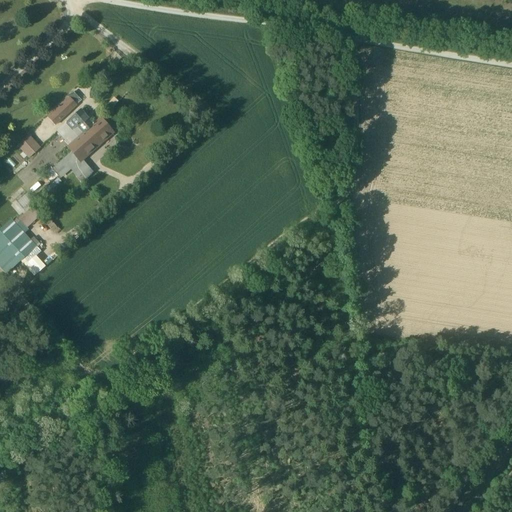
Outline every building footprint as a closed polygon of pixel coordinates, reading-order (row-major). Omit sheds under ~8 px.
[(70,94),(44,119),(52,127),(73,107),(71,105),(76,100),(70,94)] [(90,125),(77,112),(63,125),(70,132),(75,127),(81,134),(91,126),(90,125)] [(81,134),(66,148),(70,152),(78,161),(79,161),(108,134),(96,121),(81,134)] [(36,151),(25,139),(16,147),(27,159),(36,151)] [(27,159),(16,147),(13,150),(24,162),(27,159)] [(78,161),(70,152),(61,160),(68,168),(83,183),(92,175),(79,161),(78,161)] [(61,160),(51,169),(58,176),(68,168),(61,160)] [(27,193),(16,203),(24,211),(35,201),(27,193)] [(10,222),(0,231),(0,270),(4,274),(17,260),(19,263),(35,248),(10,222)]
